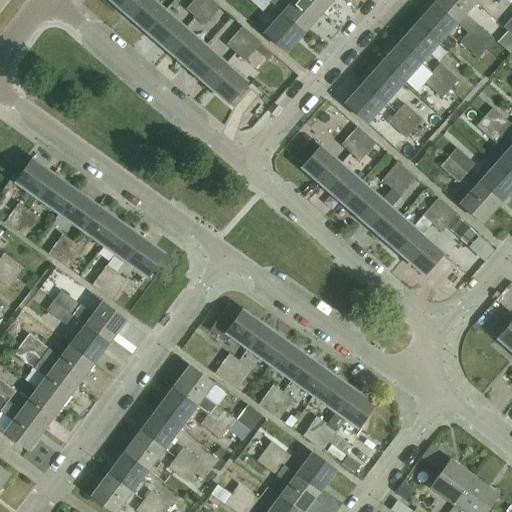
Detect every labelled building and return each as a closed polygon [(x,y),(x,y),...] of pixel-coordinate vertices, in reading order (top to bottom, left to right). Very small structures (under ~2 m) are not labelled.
[(107,0),(125,15),(138,0),(107,0)] [(145,33),(164,12),(150,0),(138,0),(125,15),(145,33)] [(195,18),(210,0),(194,0),(186,11),(195,18)] [(210,0),(195,18),(204,26),(220,7),(211,0),(210,0)] [(270,3),(266,0),(247,0),(262,13),(270,3)] [(306,0),(293,0),(282,14),(302,32),(320,12),(306,0)] [(331,0),(306,0),(320,12),(331,0)] [(438,0),(435,4),(485,49),(493,40),(464,13),(474,2),(471,0),(438,0)] [(435,4),(417,24),(437,43),(455,23),(467,34),(460,42),(477,58),(485,49),(435,4)] [(166,51),(184,30),(164,12),(145,33),(166,51)] [(302,32),(282,14),(263,34),(284,53),(302,32)] [(511,35),(511,21),(510,19),(503,27),(511,35)] [(417,24),(399,44),(419,63),(437,43),(417,24)] [(236,53),(252,35),(243,27),(227,45),(236,53)] [(186,68),(204,47),(184,30),(166,51),(186,68)] [(236,53),(245,61),(260,43),(252,35),(236,53)] [(381,64),(401,83),(419,63),(399,44),(381,64)] [(206,86),(225,65),(204,47),(186,68),(206,86)] [(401,83),(381,64),(363,84),(383,103),(401,83)] [(245,83),(225,65),(206,86),(226,104),(245,83)] [(440,65),(432,74),(449,90),(458,81),(440,65)] [(441,98),(449,90),(432,74),(424,82),(441,98)] [(365,123),(383,103),(363,84),(344,104),(365,123)] [(396,114),(413,130),(421,121),(404,105),(396,114)] [(484,119),(502,134),(510,125),(492,109),(484,119)] [(396,114),(388,122),(405,138),(413,130),(396,114)] [(502,134),(484,119),(476,127),(494,143),(502,134)] [(349,138),(341,147),(350,154),(366,136),(357,128),(349,138)] [(350,154),(359,162),(375,144),(366,136),(350,154)] [(301,167),(300,168),(321,186),(339,164),(311,140),(293,160),(301,167)] [(105,141),(100,150),(122,162),(127,153),(105,141)] [(511,145),(495,164),(511,179),(511,145)] [(448,159),(466,174),(474,165),(457,149),(448,159)] [(457,183),(466,174),(448,159),(440,167),(457,183)] [(37,199),(53,176),(31,160),(15,183),(37,199)] [(131,161),(126,169),(147,182),(152,173),(131,161)] [(391,189),(407,171),(398,163),(381,180),(391,189)] [(360,182),(339,164),(321,186),(341,204),(360,182)] [(511,179),(495,164),(477,185),(498,203),(511,187),(511,179)] [(391,189),(400,198),(416,180),(407,171),(391,189)] [(59,215),(75,192),(53,176),(37,199),(59,215)] [(159,180),(154,189),(176,203),(182,194),(159,180)] [(361,221),(380,200),(360,182),(341,204),(361,221)] [(480,224),(498,203),(477,185),(459,205),(480,224)] [(81,230),(97,208),(75,192),(59,215),(81,230)] [(218,194),(200,201),(204,211),(222,205),(218,194)] [(431,224),(447,207),(438,199),(422,216),(431,224)] [(400,218),(380,200),(361,221),(382,239),(400,218)] [(14,231),(28,211),(19,204),(5,224),(14,231)] [(431,224),(440,232),(456,215),(447,207),(431,224)] [(103,246),(119,223),(97,208),(81,230),(103,246)] [(14,231),(24,238),(38,218),(28,211),(14,231)] [(402,257),(421,236),(400,218),(382,239),(402,257)] [(141,239),(119,223),(103,246),(125,262),(141,239)] [(476,235),(463,223),(454,233),(466,245),(476,235)] [(58,262),(72,243),(63,236),(49,255),(58,262)] [(441,254),(421,236),(402,257),(423,275),(441,254)] [(141,239),(125,262),(147,277),(163,255),(141,239)] [(58,262),(68,269),(82,250),(72,243),(58,262)] [(0,260),(0,266),(16,278),(23,268),(4,254),(0,260)] [(0,266),(0,281),(8,288),(16,278),(0,266)] [(102,293),(116,274),(106,267),(92,286),(102,293)] [(102,293),(111,301),(126,281),(116,274),(102,293)] [(54,302),(107,341),(124,320),(102,303),(93,315),(61,292),(54,302)] [(69,347),(91,363),(107,341),(54,302),(47,312),(65,326),(72,316),(85,325),(69,347)] [(228,335),(247,349),(263,326),(241,311),(240,313),(228,304),(208,332),(222,343),(228,335)] [(511,321),(496,339),(511,352),(511,321)] [(269,364),(285,342),(263,326),(247,349),(269,364)] [(21,344),(40,358),(47,349),(29,335),(21,344)] [(291,380),(307,358),(285,342),(269,364),(291,380)] [(59,406),(75,385),(53,369),(40,358),(21,344),(14,355),(33,369),(25,381),(37,390),(59,406)] [(91,363),(69,347),(53,369),(75,385),(91,363)] [(215,374),(225,381),(239,362),(229,355),(215,374)] [(313,396),(329,373),(307,358),(291,380),(313,396)] [(225,381),(234,388),(248,368),(239,362),(225,381)] [(188,366),(172,388),(242,441),(249,432),(201,396),(211,383),(188,366)] [(335,412),(351,389),(329,373),(313,396),(335,412)] [(0,380),(0,395),(8,402),(15,392),(0,380)] [(269,412),(282,393),(273,386),(259,405),(269,412)] [(172,388),(156,409),(178,427),(194,406),(208,416),(200,426),(219,440),(226,430),(242,442),(242,441),(172,388)] [(373,405),(351,389),(335,412),(357,427),(373,405)] [(37,390),(21,411),(43,428),(59,406),(37,390)] [(269,412),(278,419),(292,400),(282,393),(269,412)] [(26,450),(43,428),(21,411),(20,412),(7,403),(8,402),(0,395),(0,412),(13,422),(4,433),(26,450)] [(162,448),(178,427),(156,409),(139,431),(162,448)] [(312,444),(327,424),(317,417),(303,437),(312,444)] [(312,444),(322,451),(337,431),(327,424),(312,444)] [(139,431),(123,452),(146,470),(162,448),(139,431)] [(271,442),(263,453),(282,467),(290,457),(271,442)] [(183,449),(176,459),(194,473),(202,464),(183,449)] [(130,491),(146,470),(123,452),(107,474),(130,491)] [(297,511),(301,511),(317,492),(295,476),(295,477),(282,467),(263,453),(256,463),(288,486),(279,498),(297,511)] [(312,454),(295,476),(317,492),(333,470),(312,454)] [(194,473),(176,459),(168,468),(187,483),(194,473)] [(429,487),(453,505),(472,477),(449,460),(429,487)] [(112,511),(114,511),(130,491),(107,474),(91,496),(112,511)] [(482,511),(496,494),(472,477),(453,505),(462,511),(482,511)] [(246,511),(249,509),(232,495),(231,496),(218,486),(211,495),(233,511),(246,511)] [(238,486),(232,495),(249,509),(256,499),(238,486)] [(151,492),(143,501),(157,511),(164,511),(169,506),(151,492)] [(297,511),(279,498),(268,511),(297,511)] [(137,511),(157,511),(143,501),(136,511),(137,511)]
